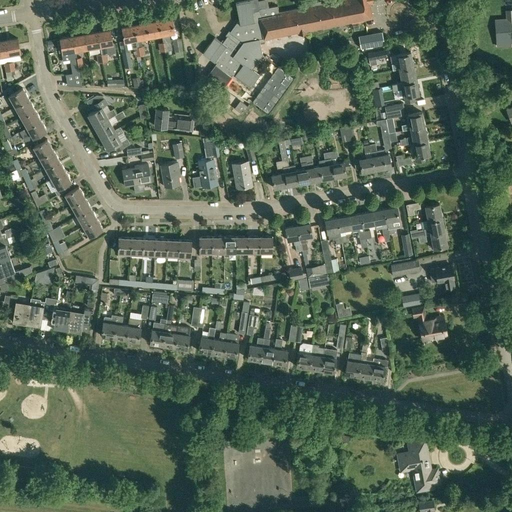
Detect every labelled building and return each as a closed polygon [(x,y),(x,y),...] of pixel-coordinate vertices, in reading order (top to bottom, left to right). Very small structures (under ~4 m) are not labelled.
[(338,0),(336,1),(335,0),(325,0),(326,2),(321,3),(320,0),(312,2),(312,5),(278,12),(277,5),(269,7),(267,0),(259,0),(257,1),(258,4),(251,5),(250,0),(248,0),(236,2),(240,22),(232,32),(235,34),(231,39),(227,35),(222,42),(215,36),(203,52),(217,62),(207,76),(223,88),(233,74),(250,87),(259,75),(251,69),(262,54),(259,42),(264,41),(264,37),(298,31),(299,34),(306,33),(305,29),(372,17),(369,3),(372,3),(371,0),(338,0)] [(511,37),(511,9),(506,10),(507,21),(496,22),(497,41),(497,46),(511,45),(511,38),(511,37)] [(163,42),(165,50),(172,49),(169,33),(174,32),(172,18),(159,20),(162,34),(163,42)] [(147,23),(150,37),(162,34),(159,20),(147,23)] [(135,25),(137,39),(150,37),(147,23),(135,25)] [(136,56),(137,60),(141,60),(140,55),(139,46),(137,39),(135,25),(122,27),(125,41),(131,40),(133,48),(134,48),(135,56),(136,56)] [(98,32),(100,46),(101,53),(107,52),(107,54),(116,52),(114,42),(112,42),(110,30),(98,32)] [(85,34),(88,48),(100,46),(98,32),(85,34)] [(358,37),(360,49),(384,45),(382,33),(358,37)] [(73,36),(76,50),(88,48),(85,34),(73,36)] [(76,50),(73,36),(61,38),(63,52),(69,51),(73,74),(66,75),(67,85),(82,86),(78,66),(77,58),(76,50)] [(5,40),(8,55),(20,52),(18,38),(5,40)] [(172,40),(174,52),(184,50),(182,38),(172,40)] [(367,53),(369,59),(376,58),(386,56),(385,50),(367,53)] [(396,54),(399,68),(414,65),(411,51),(396,54)] [(124,68),(132,66),(129,52),(122,54),(124,68)] [(399,68),(402,82),(416,79),(414,65),(399,68)] [(293,77),(278,66),(253,101),(267,112),(293,77)] [(132,78),(133,85),(140,84),(139,77),(132,78)] [(402,82),(405,102),(415,100),(414,95),(419,94),(416,79),(402,82)] [(30,86),(34,92),(42,87),(38,81),(30,86)] [(9,96),(15,106),(29,98),(23,88),(9,96)] [(88,114),(95,126),(108,118),(114,115),(116,114),(113,108),(105,113),(102,107),(107,103),(104,98),(103,95),(96,95),(86,101),(90,106),(92,105),(95,110),(88,114)] [(15,106),(21,117),(35,109),(29,98),(15,106)] [(235,108),(242,114),(248,106),(240,100),(235,108)] [(385,106),(386,111),(404,108),(403,102),(385,106)] [(138,105),(140,114),(147,110),(145,103),(138,105)] [(167,127),(193,129),(194,119),(168,116),(169,108),(157,107),(155,125),(167,126),(167,127)] [(386,111),(387,118),(405,115),(404,109),(404,108),(386,111)] [(21,117),(27,127),(40,119),(35,109),(21,117)] [(116,114),(114,115),(117,120),(125,116),(122,110),(116,114)] [(410,128),(425,125),(422,111),(407,114),(410,128)] [(95,126),(101,137),(115,129),(111,123),(108,118),(95,126)] [(27,127),(33,138),(46,130),(40,119),(27,127)] [(198,122),(200,135),(207,134),(204,121),(198,122)] [(346,126),(348,140),(354,139),(353,134),(354,134),(353,128),(352,129),(351,125),(346,126)] [(401,145),(413,143),(413,142),(427,139),(425,125),(410,128),(412,136),(407,137),(407,138),(400,139),(400,142),(401,145)] [(115,145),(118,150),(130,143),(120,126),(115,129),(101,137),(108,149),(115,145)] [(340,127),(342,141),(348,140),(346,126),(340,127)] [(2,129),(6,138),(11,136),(12,136),(7,127),(2,129)] [(382,131),(384,144),(390,143),(388,130),(382,131)] [(27,147),(32,144),(28,138),(23,141),(27,147)] [(4,141),(8,151),(13,148),(9,139),(4,141)] [(33,147),(39,158),(54,149),(48,139),(33,147)] [(210,141),(213,157),(221,155),(220,147),(218,139),(210,141)] [(220,147),(230,146),(229,140),(218,139),(220,147)] [(285,172),(287,185),(299,183),(296,170),(295,165),(289,166),(284,139),(279,140),(282,160),(284,167),(285,172)] [(416,156),(417,162),(426,161),(425,155),(430,154),(427,139),(413,142),(413,143),(415,156),(416,156)] [(172,143),(175,158),(184,156),(182,142),(172,143)] [(246,148),(250,161),(256,158),(252,146),(246,148)] [(127,149),(128,155),(142,153),(141,147),(127,149)] [(39,158),(45,168),(60,160),(54,149),(39,158)] [(383,149),(377,150),(371,151),(372,156),(375,169),(391,166),(388,153),(383,153),(383,149)] [(141,154),(142,161),(154,159),(153,152),(141,154)] [(396,155),(398,165),(412,163),(411,157),(404,158),(403,154),(396,155)] [(306,156),(310,181),(323,179),(320,165),(314,166),(312,155),(306,156)] [(296,170),(299,183),(310,181),(306,156),(300,157),(302,169),(296,170)] [(361,166),(362,171),(375,169),(372,156),(355,159),(356,167),(361,166)] [(12,160),(16,170),(21,167),(17,158),(12,160)] [(199,161),(203,187),(219,185),(214,158),(199,161)] [(325,160),(325,159),(319,160),(320,165),(323,179),(334,176),(332,163),(331,158),(325,160)] [(45,168),(51,178),(65,170),(60,160),(45,168)] [(332,163),(334,176),(346,174),(345,169),(349,168),(348,160),(332,163)] [(233,163),(237,188),(253,185),(249,161),(233,163)] [(162,165),(166,187),(180,184),(178,173),(180,172),(178,162),(162,165)] [(123,169),(125,185),(152,181),(149,163),(135,165),(135,167),(123,169)] [(20,170),(24,179),(30,177),(26,168),(20,170)] [(8,172),(11,179),(18,177),(16,169),(15,170),(8,172)] [(54,190),(57,196),(66,190),(64,186),(72,181),(65,170),(51,178),(57,188),(54,190)] [(287,185),(285,172),(272,174),(275,188),(287,185)] [(30,179),(26,181),(30,190),(35,188),(30,179)] [(65,194),(71,205),(85,197),(79,186),(65,194)] [(35,201),(37,205),(48,199),(45,193),(39,196),(36,190),(31,192),(35,201)] [(71,205),(77,215),(91,207),(85,197),(71,205)] [(406,204),(408,215),(415,214),(414,209),(421,208),(420,202),(406,204)] [(428,220),(442,217),(440,203),(425,206),(428,220)] [(397,205),(385,208),(390,233),(395,232),(394,227),(401,226),(399,219),(397,205)] [(77,215),(83,226),(97,218),(91,207),(77,215)] [(385,208),(373,210),(376,223),(375,223),(375,229),(382,227),(383,235),(384,235),(385,241),(390,240),(389,234),(390,233),(385,208)] [(39,211),(43,220),(48,218),(44,209),(39,211)] [(376,223),(373,210),(362,212),(364,225),(375,223),(376,223)] [(352,228),(352,231),(358,230),(360,239),(367,238),(365,231),(364,231),(363,226),(364,225),(362,212),(350,214),(352,228)] [(337,216),(340,230),(345,229),(352,228),(350,214),(337,216)] [(340,230),(337,216),(325,219),(329,238),(333,238),(333,239),(335,239),(336,244),(343,242),(340,230)] [(0,240),(8,238),(17,234),(15,229),(11,228),(5,230),(6,231),(1,233),(0,229),(0,228),(2,228),(3,226),(1,219),(1,218),(0,217),(0,240)] [(426,235),(431,234),(445,231),(442,217),(428,220),(429,227),(424,228),(424,229),(417,230),(410,231),(411,238),(419,236),(426,235)] [(83,226),(89,237),(103,229),(97,218),(83,226)] [(44,222),(48,231),(53,229),(49,220),(44,222)] [(303,250),(302,250),(303,256),(304,256),(306,255),(305,249),(308,249),(306,236),(318,234),(316,225),(311,226),(310,221),(298,224),(303,250)] [(296,251),(302,250),(303,250),(298,224),(286,226),(289,245),(295,244),(296,251)] [(49,233),(53,243),(58,240),(54,231),(49,233)] [(431,234),(433,248),(448,245),(445,231),(431,234)] [(401,234),(405,255),(412,254),(409,232),(401,234)] [(224,236),(224,251),(236,251),(236,235),(224,236)] [(236,235),(236,251),(248,251),(248,235),(236,235)] [(248,235),(248,251),(260,251),(260,235),(248,235)] [(260,235),(260,251),(273,251),(273,235),(260,235)] [(119,252),(131,253),(132,236),(119,236),(119,252)] [(131,253),(143,253),(144,237),(132,236),(131,253)] [(200,236),(200,251),(212,251),(212,236),(200,236)] [(212,236),(212,251),(224,251),(224,236),(212,236)] [(143,253),(155,254),(155,238),(144,237),(143,253)] [(0,261),(10,258),(5,245),(10,244),(8,238),(0,240),(0,261)] [(155,254),(167,254),(167,238),(155,238),(155,254)] [(167,254),(179,255),(179,239),(167,238),(167,254)] [(179,255),(191,256),(192,239),(179,239),(179,255)] [(367,242),(368,250),(378,249),(377,242),(367,242)] [(55,247),(61,258),(70,254),(68,248),(63,250),(60,244),(55,247)] [(53,251),(50,245),(44,248),(46,253),(53,251)] [(325,260),(327,272),(339,270),(337,258),(331,259),(329,250),(323,251),(325,260)] [(148,262),(147,255),(136,256),(136,264),(148,262)] [(0,276),(2,276),(4,282),(21,276),(19,270),(15,271),(10,258),(0,261),(0,276)] [(391,264),(393,275),(418,270),(416,260),(391,264)] [(443,279),(444,288),(455,286),(453,277),(454,277),(452,264),(435,267),(435,268),(430,269),(431,274),(432,281),(443,279)] [(306,267),(308,277),(316,275),(314,265),(306,267)] [(52,278),(54,266),(36,272),(36,276),(52,278)] [(289,269),(291,279),(303,277),(301,267),(289,269)] [(130,285),(141,286),(141,280),(136,280),(136,275),(130,274),(129,279),(129,285),(130,285)] [(311,286),(317,285),(315,275),(309,277),(311,286)] [(177,284),(176,289),(192,291),(192,280),(177,279),(177,284)] [(6,282),(0,284),(0,286),(2,291),(9,289),(6,282)] [(401,296),(403,307),(425,303),(423,292),(401,296)] [(3,304),(8,305),(7,313),(13,314),(12,321),(26,323),(29,302),(16,300),(16,296),(4,294),(3,304)] [(93,306),(95,295),(88,294),(86,305),(93,306)] [(270,296),(271,311),(281,310),(280,295),(270,296)] [(41,318),(46,319),(50,297),(46,297),(45,301),(41,300),(41,299),(31,297),(30,303),(29,302),(26,323),(40,326),(41,318)] [(52,327),(66,330),(70,309),(56,307),(57,299),(50,297),(46,319),(53,320),(52,327)] [(339,316),(351,314),(350,306),(344,308),(342,302),(336,303),(339,316)] [(141,317),(147,318),(149,305),(143,304),(141,317)] [(162,345),(174,347),(178,325),(171,324),(174,305),(169,304),(166,319),(162,345)] [(151,305),(149,318),(155,319),(157,306),(151,305)] [(191,325),(196,325),(199,307),(194,306),(191,325)] [(238,332),(245,333),(248,311),(248,307),(245,306),(245,311),(242,310),(238,332)] [(434,336),(437,340),(442,340),(443,335),(446,334),(443,318),(435,320),(435,317),(426,319),(423,306),(412,307),(414,316),(418,315),(422,338),(434,336)] [(66,330),(80,332),(81,325),(88,326),(91,309),(84,307),(83,311),(70,309),(66,330)] [(196,325),(203,326),(206,308),(199,307),(196,325)] [(247,333),(253,334),(254,328),(257,328),(259,315),(254,314),(255,308),(252,307),(250,308),(250,314),(247,333)] [(100,335),(113,337),(116,315),(112,314),(111,317),(103,316),(103,321),(100,335)] [(113,337),(126,339),(128,324),(122,323),(123,316),(116,315),(113,337)] [(126,339),(138,341),(141,319),(129,317),(128,324),(126,339)] [(149,343),(162,345),(166,319),(161,318),(160,322),(154,321),(153,328),(152,328),(149,343)] [(260,360),(272,362),(274,347),(268,346),(270,339),(269,338),(270,328),(269,328),(270,323),(266,323),(264,338),(263,338),(260,360)] [(288,340),(294,341),(297,325),(291,324),(288,340)] [(174,347),(187,348),(190,327),(178,325),(174,347)] [(294,341),(301,342),(303,326),(297,325),(294,341)] [(213,338),(215,328),(215,327),(209,326),(207,337),(201,336),(198,350),(211,352),(213,338)] [(211,352),(223,354),(227,332),(220,331),(219,339),(213,338),(211,352)] [(223,354),(236,356),(238,342),(239,333),(233,333),(227,332),(223,354)] [(336,347),(342,348),(344,336),(338,335),(336,347)] [(344,349),(351,350),(353,337),(346,336),(344,349)] [(247,358),(260,360),(263,338),(258,337),(256,345),(249,343),(247,358)] [(383,351),(389,350),(387,337),(380,339),(383,351)] [(272,362),(285,364),(287,349),(281,348),(282,339),(276,338),(274,347),(272,362)] [(296,366),(309,368),(313,343),(303,342),(300,344),(298,351),(296,366)] [(361,351),(361,353),(358,375),(370,377),(372,363),(373,360),(366,359),(367,352),(368,343),(363,342),(362,351),(361,351)] [(309,368),(321,370),(325,347),(319,346),(319,344),(313,343),(309,368)] [(337,349),(325,347),(321,370),(333,372),(337,349)] [(358,375),(361,353),(349,351),(348,359),(347,359),(345,373),(358,375)] [(373,357),(373,360),(372,363),(370,377),(382,379),(384,365),(387,365),(388,359),(373,357)] [(414,468),(418,490),(433,487),(433,483),(439,482),(437,469),(430,470),(426,445),(424,445),(423,440),(409,442),(411,452),(399,454),(401,470),(414,468)] [(434,511),(434,510),(435,510),(433,499),(418,502),(419,511),(421,511),(426,511),(434,511)]
